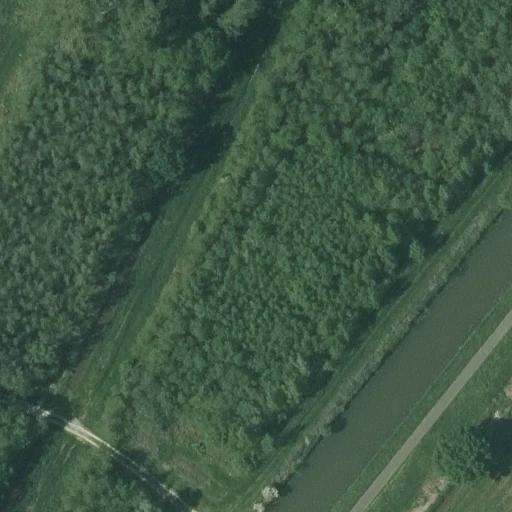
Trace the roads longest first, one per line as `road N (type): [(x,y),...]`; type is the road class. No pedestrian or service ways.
road 1 (unclassified): [(511,317),(356,511)]
road 2 (track): [(184,511),(57,420),(0,399)]
